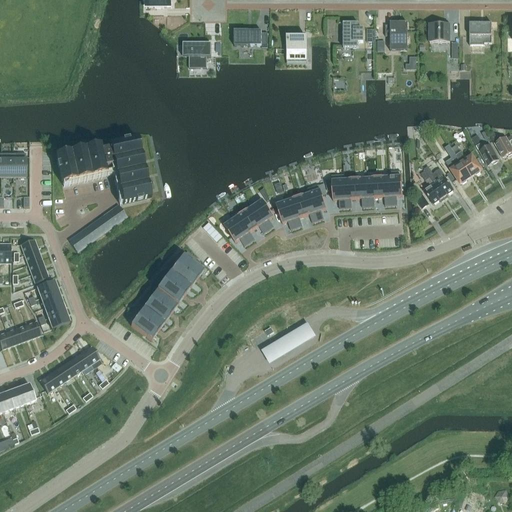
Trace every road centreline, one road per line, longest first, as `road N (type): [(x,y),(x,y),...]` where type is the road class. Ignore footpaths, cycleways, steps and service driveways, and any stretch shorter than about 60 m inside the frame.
road 1 (primary): [(124,511),(349,378),(511,294)]
road 2 (tertiary): [(165,378),(217,306),(271,269),(311,260),(408,259),(511,221)]
road 3 (unclassified): [(244,511),(511,341)]
road 4 (residential): [(511,5),(208,5)]
road 5 (primary): [(393,314),(221,414)]
road 6 (tertiary): [(22,511),(125,439),(165,378)]
road 7 (primary): [(221,414),(63,511)]
road 8 (residential): [(84,324),(50,232),(36,219),(0,217)]
road 9 (primary): [(511,257),(393,314)]
